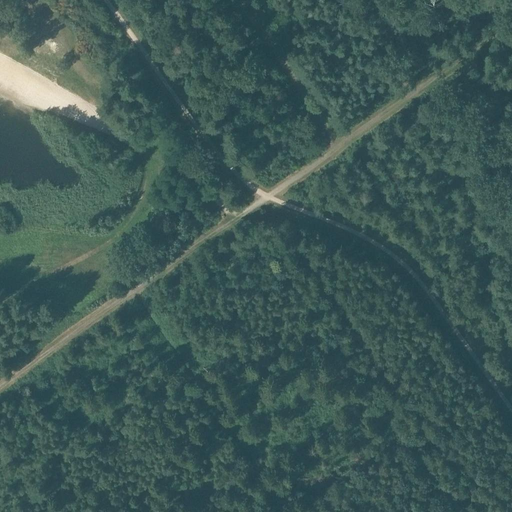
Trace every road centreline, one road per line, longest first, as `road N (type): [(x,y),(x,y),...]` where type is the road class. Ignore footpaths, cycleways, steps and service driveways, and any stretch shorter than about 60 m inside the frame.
road 1 (track): [(0,391),(268,196)]
road 2 (track): [(511,19),(268,196)]
road 3 (track): [(335,147),(242,0)]
